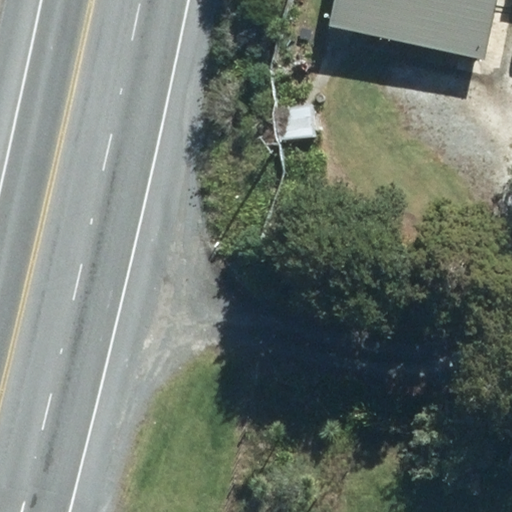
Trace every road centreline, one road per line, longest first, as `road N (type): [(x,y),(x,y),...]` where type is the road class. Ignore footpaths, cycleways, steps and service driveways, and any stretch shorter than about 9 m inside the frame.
road 1 (trunk): [(113,0),(1,511)]
road 2 (track): [(511,400),(362,351),(51,285)]
